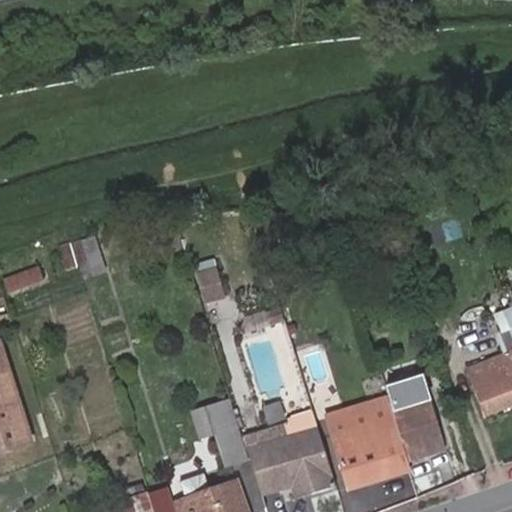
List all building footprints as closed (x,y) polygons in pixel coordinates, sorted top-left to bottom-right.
[(249,208),(214,212),(217,233),(254,226),(249,208)] [(266,246),(300,238),(294,216),(282,218),(281,215),(260,221),(266,246)] [(174,227),(157,232),(163,253),(180,248),(174,227)] [(96,235),(72,243),(79,267),(83,280),(107,272),(96,235)] [(71,241),(59,246),(66,270),(79,267),(72,243),(71,241)] [(38,265),(3,278),(8,294),(44,280),(38,265)] [(218,267),(198,273),(206,300),(227,293),(218,267)] [(281,307),(267,312),(271,325),(286,321),(281,307)] [(511,307),(497,313),(505,335),(500,337),(505,352),(511,349),(511,307)] [(488,413),(511,403),(511,354),(511,355),(511,357),(511,366),(480,378),(485,390),(481,392),(488,413)] [(0,355),(0,457),(28,450),(0,355)] [(485,373),(471,378),(477,393),(481,392),(485,390),(480,378),(511,366),(511,357),(511,355),(483,366),(485,373)] [(481,361),(468,366),(471,378),(485,373),(483,366),(481,361)] [(448,447),(423,365),(385,377),(391,398),(394,407),(397,417),(410,458),(448,447)] [(251,459),(231,397),(195,410),(203,437),(215,433),(228,468),(251,459)] [(394,407),(391,398),(329,418),(331,427),(394,407)] [(394,407),(331,427),(335,438),(397,417),(394,407)] [(315,493),(339,487),(321,430),(315,412),(291,419),(288,427),(264,433),(268,446),(251,452),(265,495),(294,486),(310,482),(315,493)] [(397,417),(335,438),(352,490),(413,470),(410,458),(397,417)] [(212,468),(187,476),(193,497),(194,501),(177,507),(178,511),(252,511),(243,483),(218,490),(212,468)] [(154,511),(150,497),(144,477),(122,483),(125,494),(131,511),(154,511)] [(298,498),(315,493),(310,482),(294,486),(298,498)] [(175,511),(170,491),(150,497),(154,511),(175,511)] [(115,498),(118,511),(131,511),(125,494),(115,498)]
